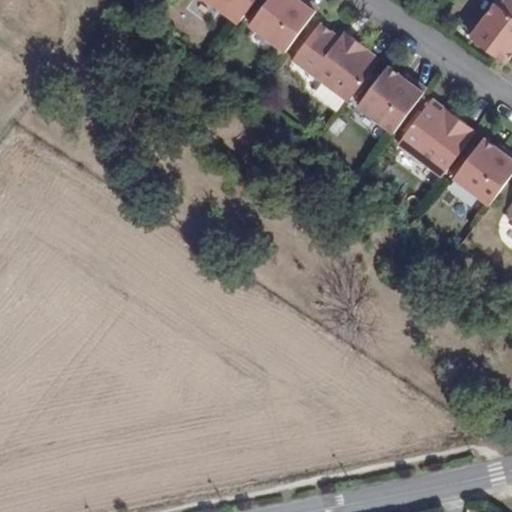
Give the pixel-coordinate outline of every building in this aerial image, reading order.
[(204,0),(238,24),(256,0),(204,0)] [(268,0),(248,25),(286,52),(316,11),(300,0),(268,0)] [(312,0),(300,0),(316,11),(320,6),(312,0)] [(511,0),(501,0),(475,34),(511,62),(511,61),(511,0)] [(318,27),(291,60),(348,103),(380,61),(367,52),(368,50),(353,39),(346,47),(337,41),(318,27)] [(353,39),(345,33),(337,41),(346,47),(353,39)] [(386,67),(355,107),(392,135),(423,95),(400,78),(386,67)] [(427,89),(404,72),(400,78),(423,95),(427,89)] [(428,100),(394,145),(440,178),(474,133),(449,115),(444,122),(436,117),(441,109),(428,100)] [(449,115),(441,109),(436,117),(444,122),(449,115)] [(483,139),(451,179),(488,205),(511,173),(511,160),(496,148),(483,139)] [(511,153),(498,144),(496,148),(511,160),(511,153)]
